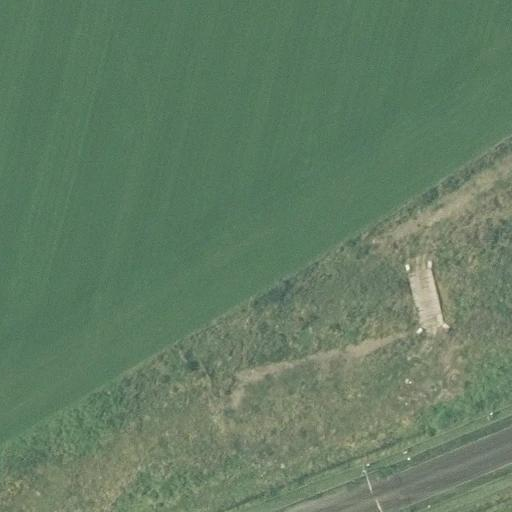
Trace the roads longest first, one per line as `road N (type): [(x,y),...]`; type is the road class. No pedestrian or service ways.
road 1 (track): [(511,162),(326,270),(222,373),(0,499)]
road 2 (motorway): [(511,270),(122,511)]
road 3 (motorway): [(210,511),(511,324)]
road 4 (track): [(511,332),(489,318),(473,184)]
